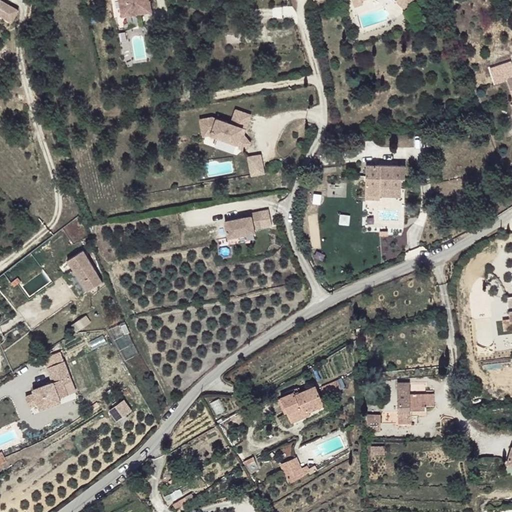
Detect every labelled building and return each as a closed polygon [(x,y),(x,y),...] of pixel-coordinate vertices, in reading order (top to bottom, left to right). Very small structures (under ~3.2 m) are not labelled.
[(151,12),(149,0),(119,0),(122,17),(151,12)] [(0,1),(0,17),(12,25),(19,12),(0,1)] [(241,133),(242,128),(245,129),(251,114),(236,109),(230,123),(212,117),(200,119),(203,136),(211,135),(237,144),(242,150),(251,143),(244,134),(241,133)] [(261,153),(246,156),(252,177),(266,173),(261,153)] [(401,185),(401,179),(405,179),(405,165),(366,164),(365,198),(380,199),(380,195),(381,185),(401,185)] [(401,196),(401,185),(381,185),(380,195),(401,196)] [(262,228),(259,212),(250,214),(251,216),(245,217),(225,221),(228,238),(255,233),(254,229),(262,228)] [(102,281),(83,250),(68,260),(86,290),(102,281)] [(86,315),(79,319),(84,325),(85,326),(91,322),(86,315)] [(504,330),(511,329),(511,323),(510,323),(510,318),(502,319),(504,330)] [(70,377),(65,361),(48,367),(53,382),(33,389),(34,392),(25,395),(29,406),(38,403),(39,408),(60,402),(59,398),(67,395),(63,384),(62,380),(70,377)] [(343,392),(338,381),(333,384),(334,385),(323,389),(324,392),(335,388),(338,394),(343,392)] [(426,410),(426,405),(434,405),(434,393),(425,393),(426,398),(410,398),(410,393),(410,382),(398,382),(398,423),(412,423),(411,410),(426,410)] [(324,404),(316,385),(295,394),(294,392),(281,397),(281,398),(287,412),(289,417),(308,409),(309,411),(324,404)] [(338,394),(335,388),(324,392),(327,399),(338,394)] [(131,408),(124,397),(109,407),(117,418),(131,408)] [(287,412),(281,398),(278,399),(284,414),(287,412)] [(292,422),(310,414),(309,411),(308,409),(289,417),(292,422)] [(380,425),(381,414),(367,414),(367,425),(371,425),(380,425)] [(301,468),(296,456),(292,458),(297,470),(301,468)] [(309,472),(306,466),(301,468),(297,470),(292,458),(281,463),(290,483),(309,472)]
